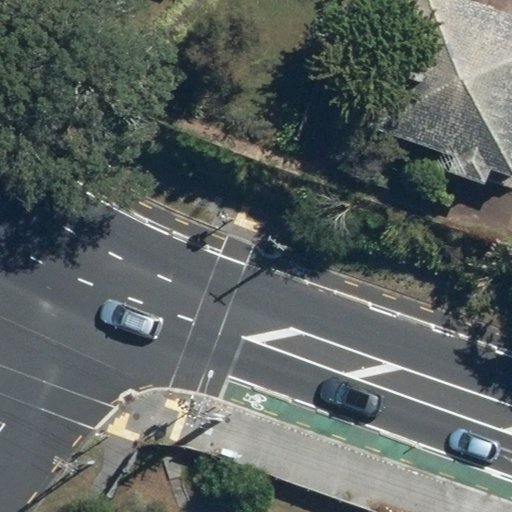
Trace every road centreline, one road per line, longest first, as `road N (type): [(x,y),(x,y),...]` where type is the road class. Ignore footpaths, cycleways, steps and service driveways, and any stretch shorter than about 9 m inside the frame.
road 1 (primary): [(511,415),(88,277)]
road 2 (tertiary): [(88,277),(0,426)]
